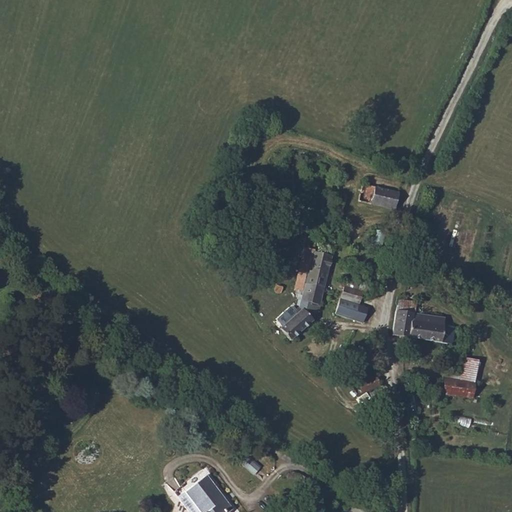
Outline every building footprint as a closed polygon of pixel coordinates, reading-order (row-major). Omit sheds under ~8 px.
[(394,211),(398,193),(362,184),(358,202),(394,211)] [(320,233),(337,237),(340,225),(323,220),(320,233)] [(333,252),(337,237),(320,233),(316,248),(333,252)] [(308,279),(325,284),(329,267),(313,262),(304,260),(302,266),(311,269),(308,279)] [(319,305),(325,284),(308,279),(311,269),(302,266),(297,286),(306,288),(303,301),(319,305)] [(364,289),(344,283),(340,295),(359,302),(364,289)] [(359,302),(340,295),(335,308),(356,315),(364,318),(368,305),(359,302)] [(414,313),(415,302),(396,299),(395,309),(391,335),(451,344),(453,328),(442,327),(444,317),(414,313)] [(314,315),(303,302),(281,322),(292,334),(314,315)] [(440,397),(472,401),(475,384),(442,379),(440,397)] [(384,396),(380,386),(367,392),(372,402),(384,396)] [(262,469),(250,459),(245,465),(257,475),(262,469)] [(175,488),(192,511),(225,511),(232,507),(206,472),(185,487),(182,482),(175,488)]
